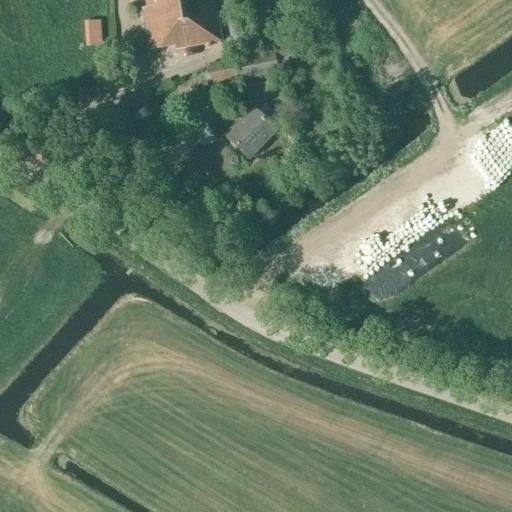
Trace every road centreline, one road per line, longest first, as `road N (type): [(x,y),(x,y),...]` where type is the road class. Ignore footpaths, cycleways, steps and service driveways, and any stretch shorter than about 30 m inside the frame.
road 1 (unclassified): [(511,415),(288,338),(0,151)]
road 2 (track): [(226,300),(423,167),(448,132),(429,85),(373,0)]
